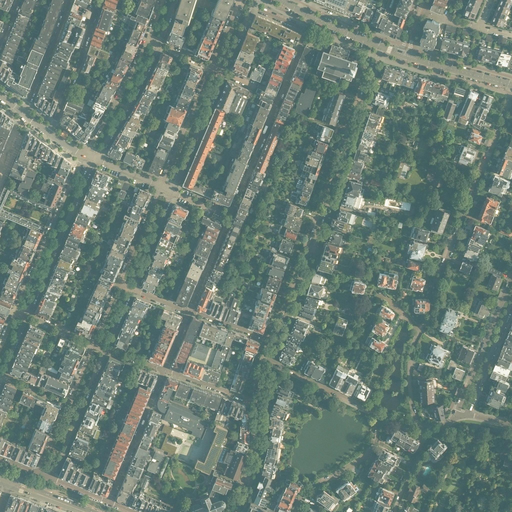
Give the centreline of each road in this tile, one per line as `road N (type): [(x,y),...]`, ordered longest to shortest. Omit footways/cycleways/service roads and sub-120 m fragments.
road 1 (residential): [(274,340),(380,46)]
road 2 (residential): [(511,96),(420,333)]
road 3 (residential): [(312,17),(228,216)]
road 4 (residential): [(26,314),(95,158)]
road 5 (residential): [(83,154),(15,309)]
road 6 (residential): [(511,280),(454,416)]
road 7 (residential): [(100,0),(49,134)]
road 8 (residential): [(164,370),(109,502)]
road 9 (residential): [(380,415),(364,456),(308,487),(295,511)]
road 10 (residential): [(147,40),(83,154)]
road 11 (residential): [(171,191),(222,71)]
road 12 (residential): [(95,158),(158,44)]
road 13 (residential): [(210,66),(160,186)]
road 14 (residential): [(268,358),(380,415)]
road 15 (residential): [(69,0),(24,113)]
